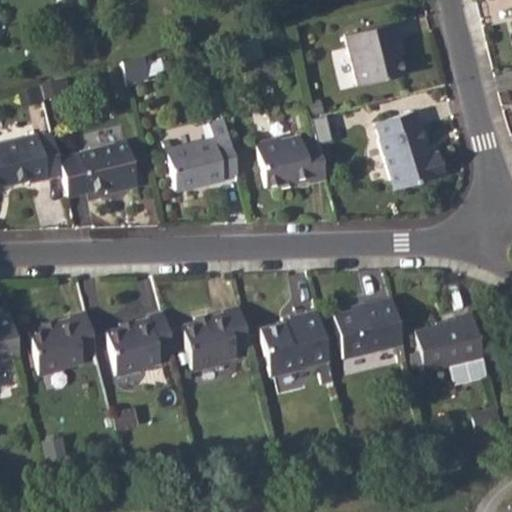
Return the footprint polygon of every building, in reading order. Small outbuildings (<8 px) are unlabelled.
[(393,20),(343,31),(355,83),(400,73),(392,41),(397,40),(393,20)] [(142,54),(120,59),(125,79),(147,74),(142,54)] [(336,58),(342,86),(355,84),(349,55),(336,58)] [(370,134),(366,135),(378,187),(432,174),(427,151),(419,153),(413,124),(409,125),(405,108),(367,118),(370,134)] [(34,135),(0,143),(0,184),(6,183),(7,186),(28,181),(28,183),(45,179),(34,135)] [(235,176),(226,135),(168,149),(166,141),(161,143),(173,191),(235,176)] [(325,181),(314,138),(299,141),(298,136),(278,139),(277,136),(252,142),(264,189),(293,183),(293,185),(308,182),(308,185),(325,181)] [(124,143),(75,154),(57,158),(67,196),(84,192),(111,186),(113,191),(134,186),(124,143)] [(401,346),(390,298),(360,304),(361,308),(332,314),(343,359),(401,346)] [(247,348),(237,307),(220,311),(221,314),(203,318),(204,322),(180,327),(191,371),(216,366),(215,363),(234,358),(232,353),(247,348)] [(284,325),(284,321),(261,327),(273,378),(306,371),(305,368),(327,363),(314,310),(297,314),(299,321),(284,325)] [(171,353),(160,311),(145,315),(146,318),(127,323),(128,326),(103,332),(114,376),(139,371),(139,368),(158,363),(157,357),(171,353)] [(94,353),(84,313),(69,316),(69,319),(51,323),(52,326),(26,332),(37,375),(62,370),(61,368),(81,364),(79,357),(94,353)] [(481,358),(469,313),(452,317),(453,322),(411,332),(421,372),(446,366),(451,385),(485,377),(481,358)] [(0,359),(18,355),(7,314),(0,315),(0,359)] [(493,408),(469,415),(473,434),(498,428),(493,408)]
